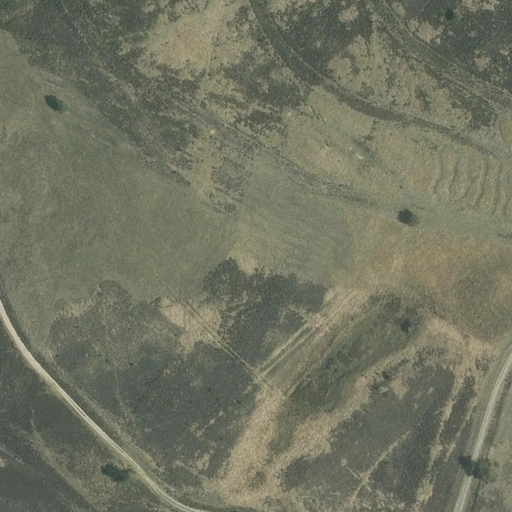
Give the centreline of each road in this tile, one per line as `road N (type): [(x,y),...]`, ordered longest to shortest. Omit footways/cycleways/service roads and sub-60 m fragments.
road 1 (track): [(194,511),(166,498),(62,393),(26,354),(0,306)]
road 2 (track): [(459,511),(511,357)]
